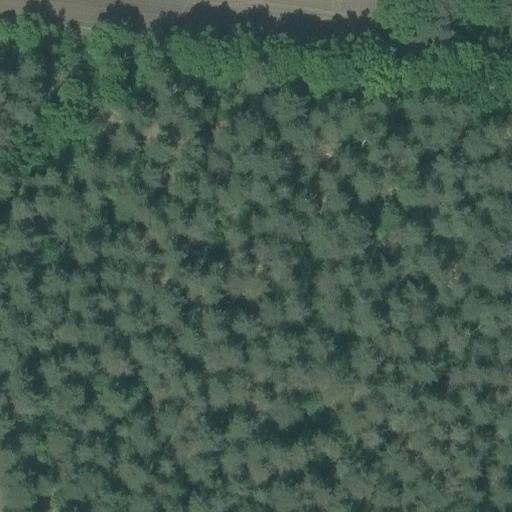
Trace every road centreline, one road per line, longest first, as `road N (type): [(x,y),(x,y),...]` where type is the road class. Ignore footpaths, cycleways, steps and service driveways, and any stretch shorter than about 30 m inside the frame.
road 1 (track): [(511,91),(159,43)]
road 2 (track): [(144,66),(0,177)]
road 3 (track): [(159,43),(0,26)]
